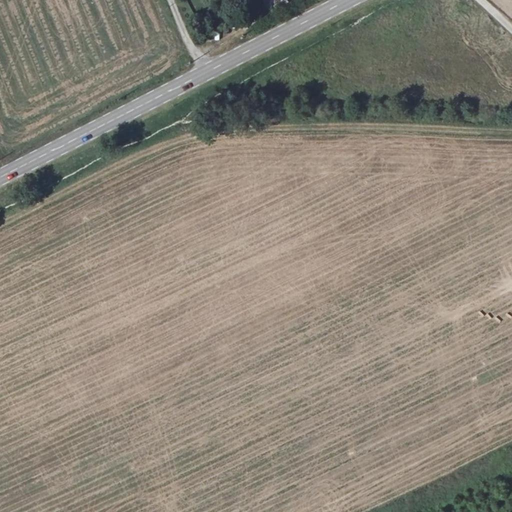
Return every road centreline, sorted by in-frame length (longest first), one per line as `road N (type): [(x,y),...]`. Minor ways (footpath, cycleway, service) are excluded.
road 1 (track): [(0,226),(188,136),(249,127),(511,132)]
road 2 (primary): [(343,0),(0,176)]
